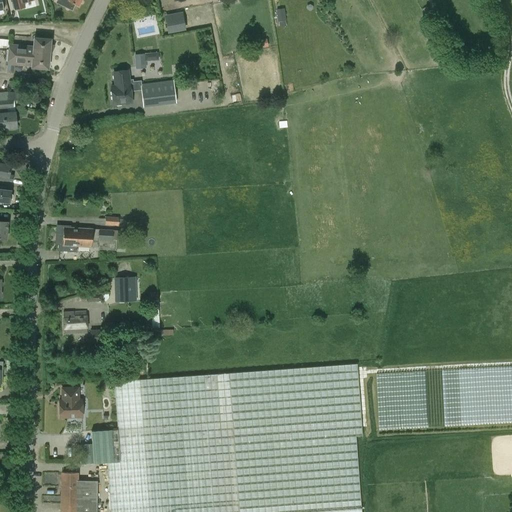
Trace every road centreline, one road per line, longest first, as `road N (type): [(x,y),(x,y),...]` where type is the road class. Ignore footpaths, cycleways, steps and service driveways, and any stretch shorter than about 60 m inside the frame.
road 1 (tertiary): [(29,511),(29,295),(47,144)]
road 2 (tertiary): [(47,144),(105,0)]
